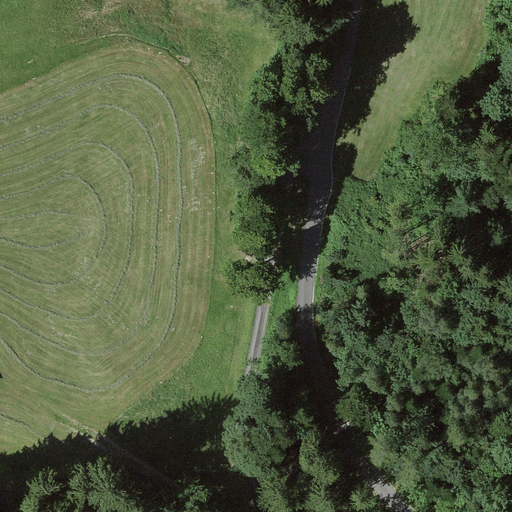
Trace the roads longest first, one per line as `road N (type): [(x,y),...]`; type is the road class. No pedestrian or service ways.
road 1 (unclassified): [(360,0),(309,252),(306,391),(412,511)]
road 2 (track): [(284,511),(253,421),(283,201),(328,160)]
